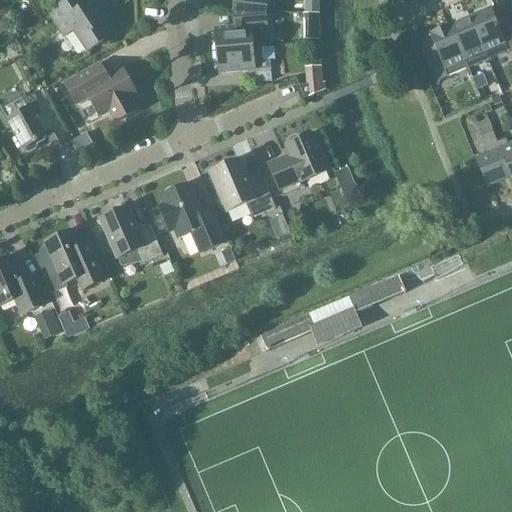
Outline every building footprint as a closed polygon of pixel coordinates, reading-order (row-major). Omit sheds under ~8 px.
[(88,53),(119,32),(106,13),(110,10),(104,0),(98,0),(92,4),(89,0),(72,0),(50,15),(65,36),(74,31),(88,53)] [(243,0),(241,13),(267,13),(269,1),(268,0),(243,0)] [(471,19),(488,61),(511,50),(511,28),(507,16),(496,21),(491,10),(471,19)] [(268,27),(267,13),(241,13),(243,28),(215,30),(217,53),(255,49),(265,49),(267,49),(265,27),(268,27)] [(320,15),(304,15),(304,27),(320,27),(320,15)] [(488,61),(471,19),(451,28),(465,61),(468,69),(488,61)] [(465,61),(451,28),(450,27),(431,35),(431,36),(430,36),(434,45),(423,50),(437,83),(458,73),(455,66),(465,61)] [(255,49),(217,53),(219,74),(246,72),(247,84),(273,82),(271,62),(266,62),(265,49),(255,49)] [(117,123),(138,112),(131,100),(137,97),(122,69),(108,78),(101,65),(65,85),(77,106),(90,98),(100,117),(110,112),(117,123)] [(478,90),(488,86),(483,75),(474,79),(478,90)] [(24,96),(3,108),(9,120),(30,108),(24,96)] [(54,146),(65,139),(44,101),(30,108),(9,120),(7,121),(24,151),(24,150),(26,153),(29,154),(36,150),(38,147),(36,144),(49,137),(54,146)] [(492,112),(489,105),(484,108),(487,115),(492,112)] [(497,143),(498,143),(493,132),(481,137),(488,154),(475,160),(487,188),(511,178),(511,177),(497,143)] [(303,183),(330,171),(315,136),(287,148),(290,156),(269,165),(283,198),(305,188),(303,183)] [(511,179),(511,144),(509,145),(506,140),(498,143),(497,143),(511,177),(511,178),(511,180),(511,179)] [(253,219),(276,209),(264,181),(251,187),(240,161),(212,173),(228,212),(247,204),(253,219)] [(203,254),(225,245),(213,216),(203,220),(189,186),(163,197),(167,206),(161,209),(170,231),(177,229),(181,238),(194,233),(203,254)] [(143,266),(164,257),(153,231),(141,236),(129,208),(101,220),(117,259),(136,251),(143,266)] [(78,247),(72,232),(46,244),(48,248),(44,250),(42,253),(41,257),(37,259),(47,282),(60,276),(64,286),(79,279),(84,290),(106,281),(89,242),(78,247)] [(231,250),(223,253),(227,265),(236,261),(231,250)] [(22,315),(46,305),(35,280),(23,286),(11,259),(0,263),(0,307),(17,301),(22,315)] [(170,264),(161,267),(165,276),(174,273),(170,264)] [(52,312),(35,318),(45,341),(61,334),(52,312)] [(70,313),(59,318),(69,340),(90,330),(85,319),(75,324),(70,313)] [(269,339),(287,335),(283,321),(265,326),(269,339)]
